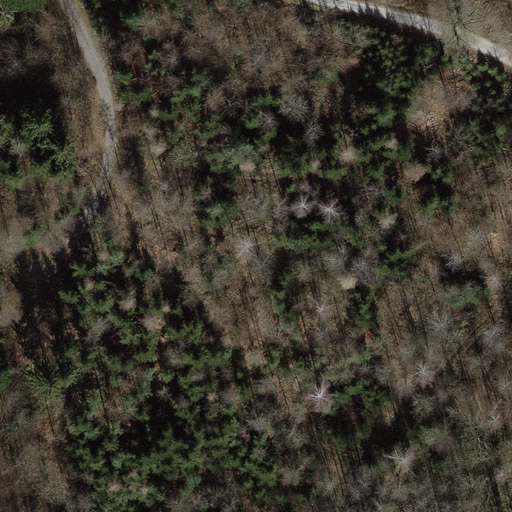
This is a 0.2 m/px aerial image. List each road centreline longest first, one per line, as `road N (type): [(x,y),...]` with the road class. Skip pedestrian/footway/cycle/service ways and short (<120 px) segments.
road 1 (track): [(64,0),(113,98),(116,155),(44,288)]
road 2 (track): [(324,0),(422,21),(511,64)]
